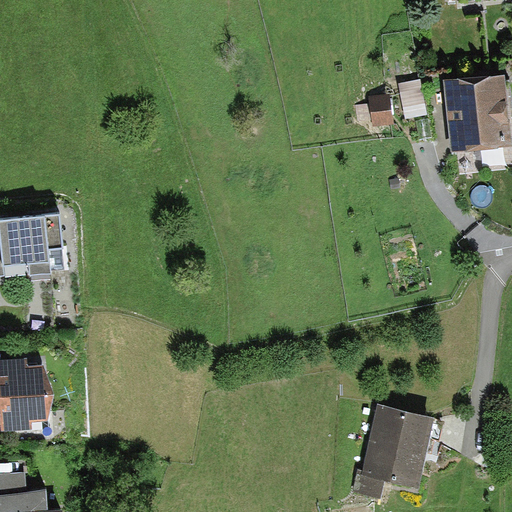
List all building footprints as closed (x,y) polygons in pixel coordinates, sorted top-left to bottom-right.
[(451,144),(511,136),(503,63),(442,71),(451,144)] [(395,122),(395,94),(374,94),(374,122),(395,122)] [(4,263),(63,256),(58,210),(0,216),(0,245),(0,247),(0,246),(0,274),(5,274),(4,263)] [(0,427),(43,425),(40,363),(24,364),(24,354),(0,355),(0,427)] [(367,469),(358,468),(354,490),(382,495),(385,477),(418,483),(432,410),(380,400),(367,469)] [(0,511),(55,511),(54,503),(42,504),(41,482),(25,483),(23,457),(0,458),(0,511)]
